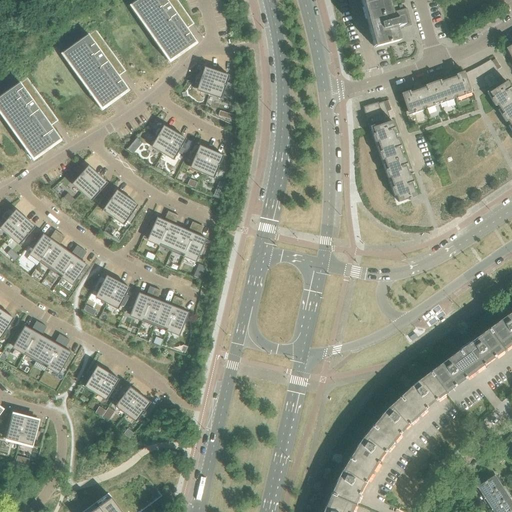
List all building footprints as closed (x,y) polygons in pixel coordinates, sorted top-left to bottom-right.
[(191,20),(176,0),(138,0),(130,6),(168,62),(195,43),(183,25),(191,20)] [(391,13),(387,0),(361,0),(374,48),(399,41),(395,27),(397,27),(397,28),(403,26),(403,25),(409,23),(406,9),(407,9),(391,13)] [(95,30),(61,55),(100,109),(127,90),(114,73),(122,67),(95,30)] [(500,76),(493,64),(490,60),(485,63),(492,75),(494,80),(500,76)] [(492,75),(485,63),(482,65),(480,66),(487,78),(492,75)] [(487,78),(480,66),(475,69),(483,87),(487,86),(484,81),(484,80),(487,78)] [(203,71),(197,90),(208,93),(208,95),(208,96),(216,72),(207,69),(206,72),(203,71)] [(483,87),(475,69),(473,70),(470,71),(477,89),(483,87)] [(477,89),(470,71),(464,74),(470,92),(477,89)] [(216,72),(208,96),(209,96),(210,94),(221,98),(228,79),(225,78),(226,75),(216,72)] [(470,92),(464,74),(464,72),(456,75),(456,77),(441,82),(440,80),(432,83),(439,103),(445,101),(445,102),(453,100),(453,98),(457,96),(458,98),(466,95),(465,93),(470,92)] [(497,83),(494,80),(492,75),(487,78),(484,80),(484,81),(487,86),(489,88),(497,83)] [(54,116),(27,78),(0,97),(0,114),(31,159),(59,139),(46,122),(54,116)] [(511,94),(509,90),(511,89),(506,82),(489,93),(492,98),(491,99),(495,106),(497,105),(502,114),(501,115),(506,122),(507,121),(510,125),(511,123),(511,94)] [(439,103),(432,83),(425,86),(425,88),(410,93),(409,91),(401,94),(408,113),(414,111),(414,113),(423,110),(422,109),(426,107),(427,109),(435,106),(435,104),(439,103)] [(389,118),(384,105),(383,102),(369,108),(369,109),(368,111),(367,112),(371,124),(389,118)] [(396,140),(395,135),(393,130),(395,130),(392,121),(372,128),(374,134),(372,135),(375,143),(377,142),(381,152),(379,152),(382,161),(384,160),(385,164),(403,158),(399,148),(401,147),(398,139),(396,140)] [(161,129),(152,146),(162,152),(161,154),(162,154),(174,133),(166,128),(164,131),(161,129)] [(174,133),(162,154),(163,155),(164,153),(174,159),(184,142),(181,141),(183,138),(174,133)] [(137,138),(127,149),(133,154),(143,143),(137,138)] [(198,149),(190,167),(201,172),(200,174),(201,174),(211,151),(202,147),(201,150),(198,149)] [(211,151),(201,174),(202,174),(203,173),(214,177),(222,159),(219,158),(220,155),(211,151)] [(409,175),(407,171),(405,166),(407,165),(404,157),(403,158),(385,164),(387,170),(385,170),(388,178),(390,178),(393,187),(391,188),(394,196),(396,196),(398,203),(408,199),(409,200),(411,200),(410,199),(416,196),(412,184),(414,183),(411,175),(409,175)] [(86,169),(73,183),(82,191),(80,193),(81,194),(98,175),(90,168),(88,171),(86,169)] [(98,175),(81,194),(82,194),(83,193),(92,201),(105,186),(103,184),(105,182),(98,175)] [(114,194),(103,209),(113,216),(112,218),(113,219),(127,198),(119,192),(117,195),(114,194)] [(67,193),(63,198),(70,205),(75,200),(67,193)] [(127,198),(113,219),(115,218),(125,224),(136,209),(133,207),(135,204),(127,198)] [(15,210),(0,227),(10,236),(25,219),(15,210)] [(157,218),(147,239),(159,245),(158,246),(159,247),(173,214),(168,212),(166,216),(167,220),(166,222),(164,221),(157,218)] [(173,214),(159,247),(160,245),(171,250),(170,252),(171,252),(181,228),(175,226),(172,224),(173,222),(177,220),(179,216),(173,214)] [(25,219),(10,236),(20,245),(35,227),(25,219)] [(181,228),(171,252),(172,252),(173,250),(183,255),(183,257),(197,225),(192,222),(190,226),(192,230),(191,233),(188,231),(181,228)] [(197,225),(183,257),(184,258),(185,256),(197,261),(206,239),(199,236),(196,235),(197,233),(201,231),(203,227),(197,225)] [(43,234),(29,254),(40,262),(60,234),(55,231),(49,239),(43,234)] [(60,234),(40,262),(51,269),(65,250),(59,246),(65,238),(60,234)] [(65,250),(51,269),(62,277),(81,249),(76,246),(71,254),(65,250)] [(81,249),(62,277),(73,285),(87,265),(80,261),(86,253),(81,249)] [(106,276),(95,296),(107,302),(118,282),(106,276)] [(118,282),(107,302),(119,308),(129,288),(118,282)] [(138,293),(130,315),(142,320),(155,289),(149,287),(146,296),(138,293)] [(155,289),(142,320),(155,325),(163,303),(157,300),(160,291),(155,289)] [(163,303),(155,325),(167,330),(179,299),(174,297),(170,306),(163,303)] [(179,299),(167,330),(179,335),(188,313),(181,310),(185,301),(179,299)] [(3,312),(0,316),(0,337),(1,338),(14,319),(3,312)] [(511,312),(505,317),(506,317),(501,320),(488,329),(505,351),(511,345),(511,344),(511,343),(511,312)] [(24,326),(13,347),(24,354),(41,324),(36,321),(31,330),(24,326)] [(41,324),(24,354),(36,360),(48,340),(41,336),(46,327),(41,324)] [(505,351),(488,329),(475,339),(472,342),(459,351),(475,373),(483,367),(484,369),(486,367),(484,364),(495,357),(496,358),(505,351)] [(48,340),(36,360),(47,367),(64,338),(59,335),(54,343),(48,340)] [(64,338),(47,367),(59,374),(71,353),(64,349),(69,341),(64,338)] [(475,373),(459,351),(446,361),(443,363),(429,373),(445,395),(454,388),(454,387),(460,383),(466,378),(467,379),(475,373)] [(97,366),(85,386),(96,393),(108,373),(97,366)] [(108,373),(96,393),(107,400),(119,380),(108,373)] [(445,395),(429,373),(417,382),(417,383),(412,387),(411,387),(399,398),(418,418),(426,411),(425,409),(430,404),(436,400),(437,401),(445,395)] [(130,387),(116,405),(126,413),(140,395),(130,387)] [(140,395),(126,413),(137,421),(150,403),(140,395)] [(418,418),(399,398),(388,408),(388,409),(383,414),(372,427),(393,444),(400,436),(399,435),(404,429),(410,424),(411,425),(418,418)] [(12,414),(6,439),(19,442),(23,426),(26,417),(12,414)] [(23,426),(19,442),(32,446),(39,421),(26,417),(23,426)] [(380,457),(386,451),(387,452),(393,444),(372,427),(362,439),(358,445),(349,459),(372,474),(378,464),(380,465),(381,463),(378,462),(380,457)] [(17,457),(15,464),(27,467),(29,460),(17,457)] [(372,474),(349,459),(341,472),(338,479),(337,479),(330,495),(356,506),(360,495),(359,495),(362,488),(366,481),(367,482),(372,474)] [(140,511),(162,496),(141,469),(108,493),(82,511),(140,511)] [(501,487),(494,476),(475,488),(481,497),(483,496),(485,498),(501,487)] [(509,498),(501,487),(485,498),(483,499),(484,500),(483,500),(488,508),(491,507),(492,509),(509,498)] [(352,511),(356,506),(330,495),(324,509),(325,509),(323,511),(352,511)] [(511,511),(511,503),(509,499),(509,498),(492,509),(491,510),(491,511),(490,511),(511,511)]
